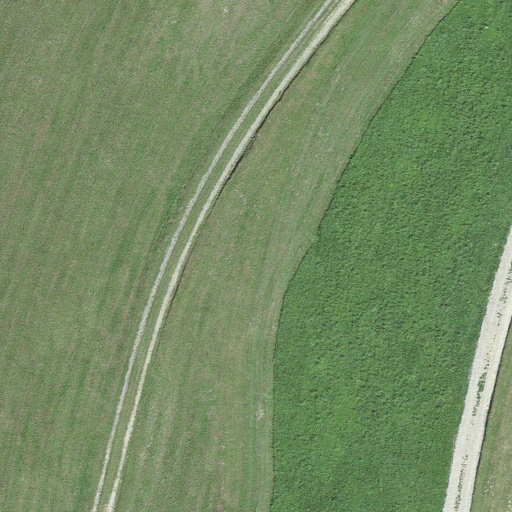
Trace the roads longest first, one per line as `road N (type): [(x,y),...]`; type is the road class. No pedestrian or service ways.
road 1 (track): [(343,0),(189,217),(112,511)]
road 2 (track): [(465,511),(511,294)]
